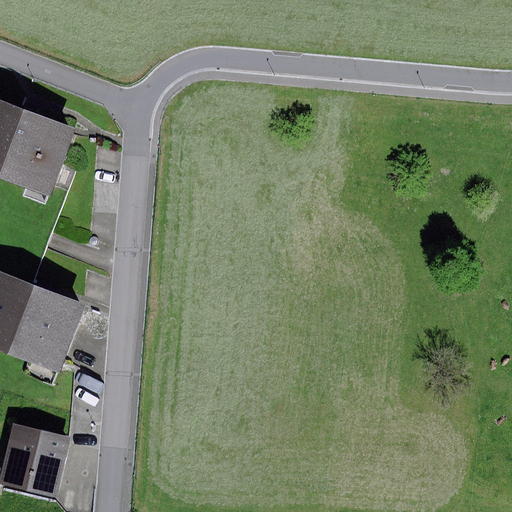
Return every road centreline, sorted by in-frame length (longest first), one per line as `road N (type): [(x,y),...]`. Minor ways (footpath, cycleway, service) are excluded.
road 1 (unclassified): [(141,111),(109,511)]
road 2 (residential): [(141,111),(165,73),(212,57),(511,81)]
road 3 (unclassified): [(0,52),(141,111)]
